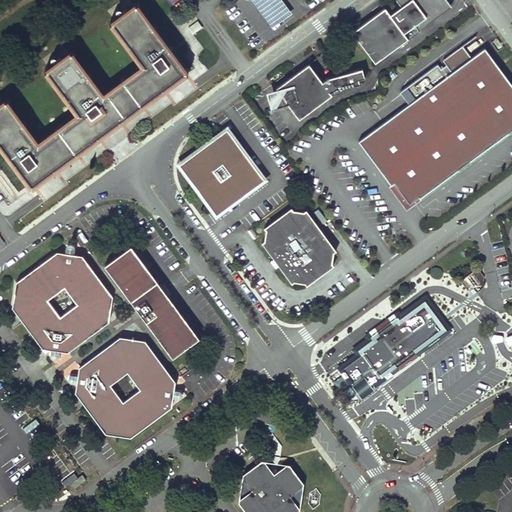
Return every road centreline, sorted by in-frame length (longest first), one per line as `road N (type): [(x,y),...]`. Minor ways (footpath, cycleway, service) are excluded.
road 1 (unknown): [(459,0),(362,95),(296,134),(250,77)]
road 2 (residential): [(284,352),(511,186)]
road 3 (unclassified): [(142,156),(354,0)]
road 4 (unclassified): [(284,352),(142,156)]
road 5 (unclassified): [(128,168),(273,361)]
road 6 (residential): [(108,478),(273,361)]
road 7 (residential): [(0,323),(108,478)]
road 8 (unknown): [(215,259),(238,246),(281,299),(295,304),(352,271)]
road 9 (unclassified): [(392,483),(284,352)]
road 10 (unclassified): [(273,361),(366,500)]
road 11 (unclassified): [(0,261),(128,168)]
road 12 (tertiary): [(511,420),(426,479),(403,484)]
